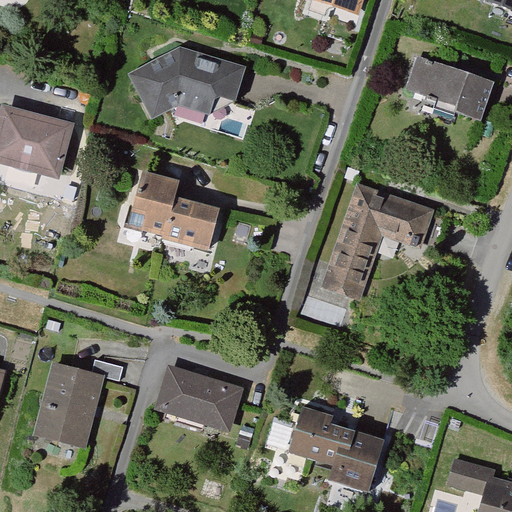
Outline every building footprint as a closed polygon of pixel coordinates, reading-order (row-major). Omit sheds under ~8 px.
[(372,0),(310,0),(310,3),(365,22),(372,0)] [(187,50),(132,78),(158,124),(190,109),(215,118),(242,104),(251,71),(187,50)] [(408,97),(486,124),(499,85),(421,58),(408,97)] [(79,126),(7,107),(0,135),(0,164),(65,181),(79,126)] [(189,184),(150,172),(138,212),(154,217),(149,233),(216,253),(229,213),(184,199),(189,184)] [(428,254),(442,214),(362,185),(326,287),(365,301),(387,240),(428,254)] [(109,379),(57,366),(39,439),(90,452),(109,379)] [(0,411),(10,374),(0,371),(0,411)] [(246,395),(171,371),(158,412),(233,436),(246,395)] [(350,419),(311,408),(299,453),(339,464),(333,483),(379,496),(393,444),(346,431),(350,419)] [(511,511),(511,478),(457,462),(448,490),(487,502),(483,511),(511,511)]
